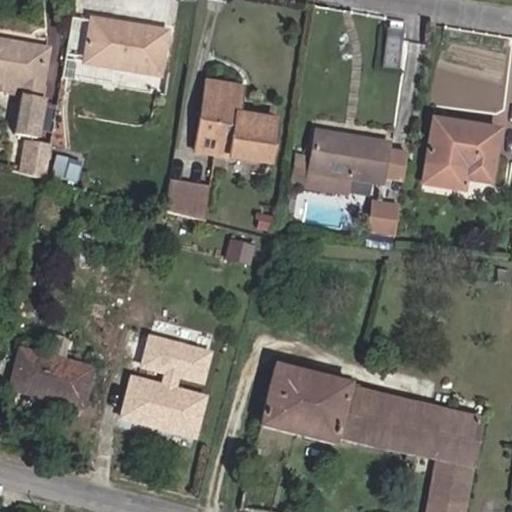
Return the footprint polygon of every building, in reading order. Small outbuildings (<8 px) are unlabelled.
[(160,77),(167,32),(90,20),(83,64),(160,77)] [(39,100),(48,51),(0,43),(0,83),(23,88),(22,95),(15,134),(36,137),(42,101),(39,100)] [(268,165),(275,122),(237,115),(242,88),(204,82),(193,153),(268,165)] [(0,91),(22,95),(23,88),(0,83),(0,91)] [(43,129),(56,128),(55,103),(42,104),(43,129)] [(489,184),(497,131),(432,120),(421,184),(462,191),(464,180),(489,184)] [(349,144),(350,139),(315,133),(314,139),(349,144)] [(387,150),(387,145),(350,139),(349,144),(314,139),(305,191),(346,197),(348,180),(380,185),(381,181),(387,150)] [(44,181),(49,148),(24,144),(19,175),(44,181)] [(402,184),(407,153),(387,150),(381,181),(402,184)] [(300,188),(306,156),(294,154),(288,186),(300,188)] [(53,173),(77,180),(82,161),(58,155),(53,173)] [(204,223),(209,189),(168,183),(163,214),(204,223)] [(394,236),(398,208),(372,204),(367,232),(369,232),(391,235),(394,236)] [(270,233),(273,218),(259,215),(256,230),(270,233)] [(389,251),(391,235),(369,232),(366,249),(389,251)] [(142,330),(149,304),(134,299),(127,325),(142,330)] [(82,408),(92,370),(20,350),(9,389),(82,408)] [(348,389),(349,385),(274,366),(259,427),(334,446),(336,438),(348,389)] [(192,438),(203,399),(131,380),(121,418),(192,438)] [(462,511),(470,467),(480,420),(348,389),(336,438),(378,448),(436,460),(426,511),(462,511)]
